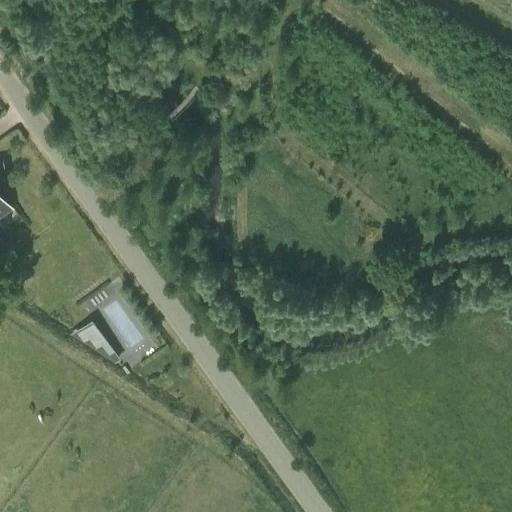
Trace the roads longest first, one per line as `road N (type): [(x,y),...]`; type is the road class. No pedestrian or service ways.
road 1 (tertiary): [(320,511),(27,107)]
road 2 (track): [(94,196),(202,81)]
